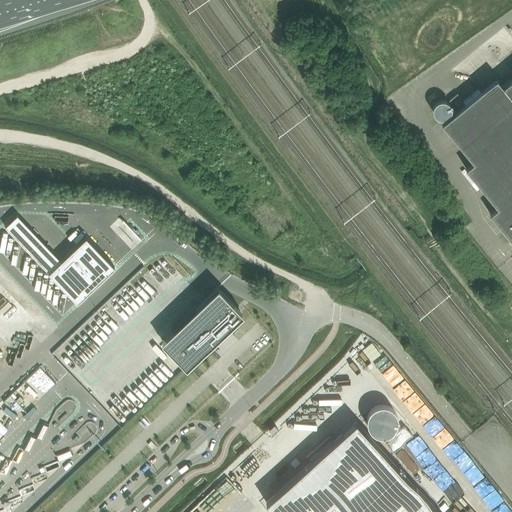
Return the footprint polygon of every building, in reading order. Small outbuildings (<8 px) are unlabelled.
[(458,109),(442,123),(456,140),(473,161),(466,168),(497,206),(490,213),(511,239),(511,77),(503,85),(497,77),(480,91),(466,103),(463,99),(457,92),(449,99),(458,109)] [(218,286),(161,341),(186,367),(243,313),(218,286)] [(345,366),(336,374),(337,375),(343,381),(345,386),(356,376),(358,379),(361,377),(370,373),(370,372),(382,367),(380,361),(373,364),(371,365),(366,367),(363,362),(358,356),(353,358),(344,366),(345,366)] [(0,436),(57,383),(41,366),(0,404),(0,436)] [(76,411),(69,401),(53,412),(57,416),(53,419),(57,425),(76,411)] [(207,419),(218,409),(210,401),(199,411),(207,419)] [(311,462),(266,502),(274,511),(437,511),(356,421),(334,441),(329,436),(306,457),(311,462)] [(43,438),(49,425),(44,422),(38,436),(43,438)] [(274,425),(269,430),(273,434),(278,428),(274,425)] [(404,426),(386,443),(394,451),(413,435),(404,426)] [(31,435),(27,449),(33,450),(37,436),(31,435)] [(19,446),(14,460),(20,462),(25,448),(19,446)] [(62,460),(74,454),(71,449),(59,455),(62,460)] [(7,458),(2,470),(6,472),(12,460),(7,458)]
